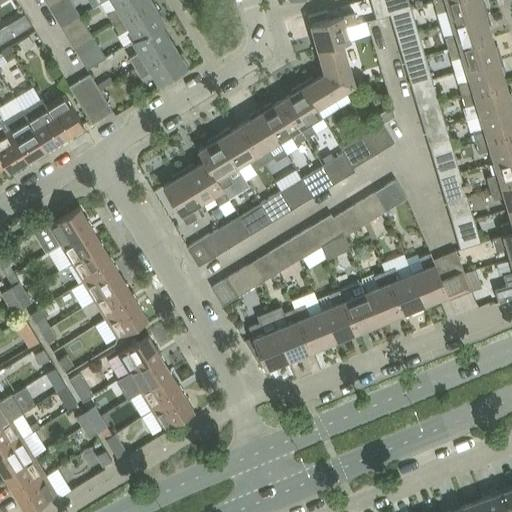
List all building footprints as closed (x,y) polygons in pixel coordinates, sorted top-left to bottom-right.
[(58,0),(49,6),(61,27),(80,15),(70,0),(58,0)] [(107,13),(113,24),(152,0),(151,0),(112,0),(117,7),(107,13)] [(129,27),(136,38),(164,21),(167,19),(161,8),(158,10),(152,0),(113,24),(119,33),(129,27)] [(383,0),(370,0),(377,19),(388,15),(383,0)] [(383,0),(388,15),(390,15),(411,8),(408,0),(383,0)] [(449,9),(453,22),(488,11),(484,0),(439,0),(434,2),(437,13),(449,9)] [(390,15),(397,38),(418,32),(411,8),(390,15)] [(327,10),(308,16),(311,25),(314,36),(311,37),(314,49),(342,41),(342,42),(350,40),(350,39),(346,27),(358,24),(354,12),(330,19),(327,10)] [(445,37),(448,48),(492,35),(488,24),(492,23),(488,11),(453,22),(456,34),(445,37)] [(24,13),(0,27),(0,43),(31,24),(24,13)] [(61,27),(74,48),(93,36),(80,15),(61,27)] [(129,57),(135,67),(174,44),(168,34),(171,32),(164,21),(136,38),(132,40),(139,51),(129,57)] [(397,38),(404,61),(425,55),(418,32),(397,38)] [(29,34),(18,41),(24,50),(35,44),(29,34)] [(492,35),(448,48),(451,59),(455,72),(466,68),(502,58),(498,45),(495,46),(492,35)] [(93,36),(74,48),(87,69),(106,57),(93,36)] [(321,60),(325,73),(355,84),(342,42),(342,41),(314,49),(318,61),(321,60)] [(174,44),(135,67),(141,77),(151,71),(158,83),(190,63),(183,52),(180,54),(174,44)] [(404,61),(411,85),(432,78),(425,55),(404,61)] [(458,84),(462,95),(505,82),(502,71),(505,70),(502,58),(466,68),(470,80),(458,84)] [(69,86),(80,105),(101,92),(90,73),(70,86),(69,86)] [(312,77),(301,83),(321,115),(321,114),(317,107),(355,84),(325,73),(314,80),(312,77)] [(411,85),(418,108),(439,102),(432,78),(411,85)] [(476,103),(480,115),(511,105),(511,92),(509,93),(505,82),(462,95),(465,106),(476,103)] [(292,93),(282,99),(306,137),(316,131),(310,122),(321,115),(301,83),(290,90),(292,93)] [(113,110),(101,92),(80,105),(92,123),(113,110)] [(65,94),(46,106),(64,136),(83,125),(65,94)] [(14,97),(0,102),(0,115),(19,108),(14,97)] [(41,98),(22,109),(27,117),(46,148),(64,136),(46,106),(41,98)] [(271,102),(260,109),(279,140),(290,134),(296,143),(306,137),(282,99),(272,105),(271,102)] [(418,108),(425,131),(446,125),(439,102),(418,108)] [(472,130),(476,142),(511,130),(511,105),(480,115),(484,127),(472,130)] [(393,106),(378,114),(383,123),(396,116),(393,106)] [(22,109),(4,120),(9,129),(27,159),(46,148),(27,117),(22,109)] [(250,118),(241,124),(264,163),(274,157),(268,147),(279,140),(260,109),(249,115),(250,118)] [(383,123),(362,136),(374,155),(394,142),(383,123)] [(229,127),(218,134),(238,165),(248,159),(254,169),(264,163),(241,124),(231,130),(229,127)] [(425,131),(432,155),(453,148),(446,125),(425,131)] [(9,129),(0,134),(0,155),(5,163),(9,170),(27,159),(9,129)] [(491,150),(494,162),(511,156),(511,130),(476,142),(479,153),(491,150)] [(199,150),(204,159),(205,160),(222,188),(232,182),(226,172),(238,165),(218,134),(207,141),(209,143),(199,150)] [(341,149),(343,152),(353,167),(374,155),(362,136),(341,149)] [(432,155),(439,178),(460,172),(453,148),(432,155)] [(343,152),(322,165),(334,183),(355,171),(353,167),(343,152)] [(487,177),(490,188),(511,181),(511,156),(494,162),(498,174),(487,177)] [(193,163),(182,170),(202,201),(213,194),(219,204),(229,198),(222,188),(205,160),(204,159),(195,166),(193,163)] [(322,165),(302,177),(313,196),(334,183),(322,165)] [(202,201),(182,170),(172,176),(173,179),(163,185),(187,224),(197,218),(191,207),(202,201)] [(439,178),(446,202),(468,195),(460,172),(439,178)] [(302,177),(281,190),(292,209),(313,196),(302,177)] [(396,179),(374,192),(386,210),(407,197),(396,179)] [(504,196),(508,208),(511,207),(511,181),(490,188),(494,200),(504,196)] [(281,190),(260,202),(271,221),(292,209),(281,190)] [(374,192),(354,204),(365,223),(386,210),(374,192)] [(446,202),(453,225),(475,218),(468,195),(446,202)] [(260,202),(239,215),(250,234),(271,221),(260,202)] [(333,217),(342,232),(344,235),(365,223),(354,204),(333,217)] [(49,225),(61,244),(91,226),(79,206),(49,225)] [(500,224),(504,234),(504,235),(511,232),(511,207),(508,208),(511,220),(500,224)] [(331,213),(310,226),(321,245),(342,232),(333,217),(331,213)] [(239,215),(218,228),(230,246),(250,234),(239,215)] [(475,218),(453,225),(460,248),(482,242),(475,218)] [(61,244),(72,262),(102,244),(91,226),(61,244)] [(310,226),(289,239),(300,258),(321,245),(310,226)] [(230,246),(218,228),(187,247),(198,265),(230,246)] [(507,246),(510,258),(511,257),(511,232),(504,235),(504,234),(492,238),(496,250),(507,246)] [(289,239),(268,251),(280,270),(300,258),(289,239)] [(72,262),(83,281),(113,262),(102,244),(72,262)] [(456,249),(433,258),(441,278),(453,274),(464,270),(456,249)] [(268,251),(248,264),(259,283),(280,270),(268,251)] [(0,254),(0,264),(2,267),(11,262),(5,252),(0,254)] [(423,268),(412,272),(426,306),(438,301),(437,298),(447,294),(449,299),(450,299),(441,278),(433,258),(431,252),(419,257),(423,268)] [(511,270),(503,274),(507,286),(495,289),(499,302),(511,297),(511,257),(510,258),(511,263),(511,270)] [(83,281),(94,299),(124,281),(113,262),(83,281)] [(259,283),(248,264),(211,286),(222,305),(259,283)] [(396,266),(385,271),(402,313),(413,308),(414,311),(426,306),(412,272),(400,277),(396,266)] [(464,270),(453,274),(461,294),(472,290),(464,270)] [(378,286),(366,290),(380,325),(392,320),(391,317),(402,313),(385,271),(374,275),(378,286)] [(453,274),(441,278),(450,299),(461,294),(453,274)] [(350,285),(340,289),(357,331),(368,326),(369,329),(380,325),(366,290),(362,280),(350,285)] [(20,281),(10,286),(16,296),(26,291),(20,281)] [(94,299),(105,318),(136,299),(124,281),(94,299)] [(10,286),(0,292),(6,302),(16,296),(10,286)] [(333,304),(321,309),(335,343),(347,338),(346,335),(357,331),(340,289),(329,293),(333,304)] [(26,291),(16,296),(23,307),(32,301),(26,291)] [(16,296),(6,302),(13,313),(23,307),(16,296)] [(136,299),(105,318),(117,337),(147,318),(136,299)] [(305,303),(294,307),(311,349),(322,345),(323,348),(335,343),(321,309),(310,314),(305,303)] [(44,304),(30,313),(41,332),(50,326),(45,317),(50,314),(44,304)] [(288,323),(276,327),(290,362),(302,357),(301,353),(311,349),(294,307),(284,312),(288,323)] [(290,362),(276,327),(264,332),(260,321),(249,326),(266,368),(277,364),(278,366),(290,362)] [(50,326),(41,332),(47,342),(57,336),(50,326)] [(32,328),(21,335),(28,347),(39,340),(32,328)] [(118,353),(129,372),(160,353),(148,334),(118,353)] [(44,347),(34,353),(41,364),(50,358),(44,347)] [(67,353),(58,359),(64,370),(74,364),(67,353)] [(129,372),(117,379),(128,398),(141,390),(171,372),(160,353),(129,372)] [(56,367),(46,373),(57,390),(66,385),(56,367)] [(79,371),(69,378),(83,400),(93,394),(79,371)] [(141,390),(152,409),(182,390),(171,372),(141,390)] [(66,385),(57,390),(64,401),(73,396),(66,385)] [(182,390),(152,409),(163,428),(194,409),(182,390)] [(0,400),(0,399),(0,425),(11,418),(23,411),(12,393),(0,400)] [(95,404),(85,410),(91,420),(101,414),(95,404)] [(85,410),(76,416),(82,426),(91,420),(85,410)] [(101,414),(91,420),(98,431),(107,425),(101,414)] [(0,425),(0,450),(23,437),(11,418),(0,425)] [(91,420),(82,426),(88,436),(98,431),(91,420)] [(115,433),(106,438),(111,446),(111,447),(117,456),(126,451),(120,440),(115,433)] [(0,450),(0,468),(3,474),(34,455),(23,437),(0,450)] [(96,455),(103,465),(112,459),(105,449),(96,455)] [(3,474),(15,492),(45,474),(34,455),(3,474)] [(45,474),(15,492),(26,511),(57,493),(59,496),(71,489),(57,467),(45,474)] [(511,511),(511,487),(502,491),(510,511),(511,511)] [(510,511),(502,491),(482,499),(486,511),(510,511)] [(486,511),(482,499),(462,506),(463,511),(486,511)]
